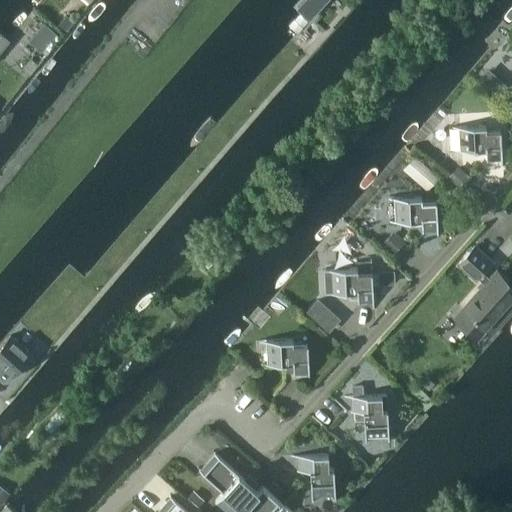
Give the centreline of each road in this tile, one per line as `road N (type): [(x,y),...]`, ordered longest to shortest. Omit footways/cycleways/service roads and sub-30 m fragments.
road 1 (residential): [(107,511),(211,402),(265,449),(511,176)]
road 2 (unknown): [(0,185),(146,0)]
